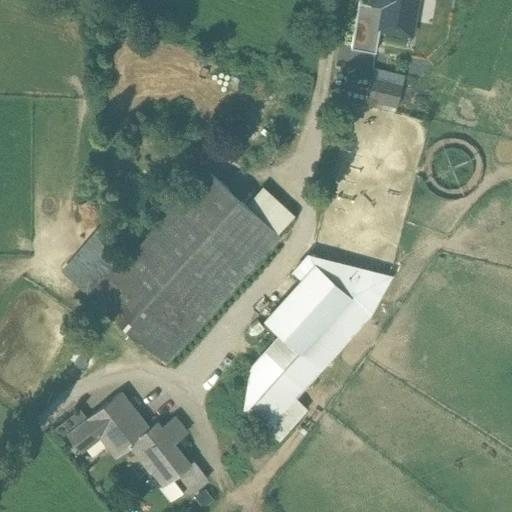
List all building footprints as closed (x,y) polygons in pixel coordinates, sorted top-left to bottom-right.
[(370,0),(370,3),(381,4),(375,36),(409,43),(416,0),(370,0)] [(402,86),(371,78),(366,97),(397,105),(402,86)] [(207,169),(118,269),(116,268),(91,297),(164,362),(279,233),(207,169)] [(309,273),(267,319),(281,332),(252,364),(245,410),(266,427),(369,312),(391,275),(312,253),(301,266),(309,273)] [(87,416),(68,431),(82,449),(101,434),(110,446),(113,444),(119,452),(130,443),(151,470),(152,469),(164,483),(174,475),(190,462),(190,461),(174,441),(187,430),(174,415),(161,425),(157,420),(148,427),(120,391),(87,416)] [(80,407),(54,427),(61,437),(68,431),(87,416),(80,407)] [(207,478),(192,459),(190,461),(190,462),(174,475),(188,493),(207,478)]
